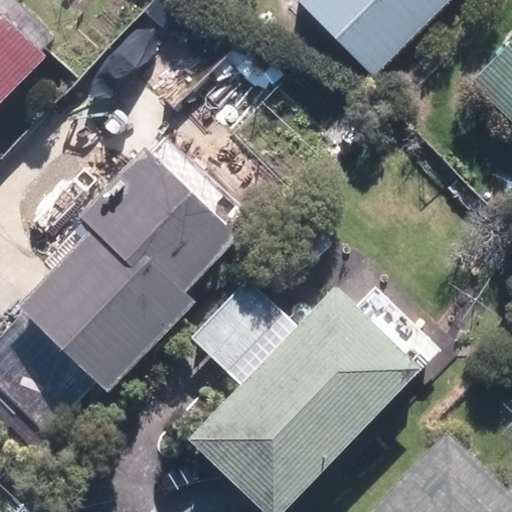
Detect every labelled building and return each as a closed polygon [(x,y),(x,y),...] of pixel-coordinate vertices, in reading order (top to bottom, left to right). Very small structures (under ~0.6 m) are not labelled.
[(448,0),(296,0),(291,5),(371,81),(448,0)] [(0,93),(33,59),(0,27),(0,93)] [(511,30),(460,85),(511,134),(511,30)] [(74,229),(1,309),(98,397),(182,304),(174,297),(225,241),(130,156),(68,224),(74,229)] [(246,511),(277,511),(407,375),(320,292),(291,323),(246,281),(187,343),(232,385),(175,445),(246,511)] [(511,511),(433,436),(358,511),(511,511)]
